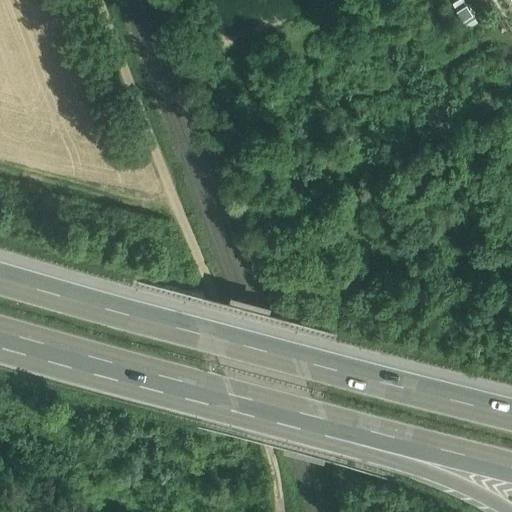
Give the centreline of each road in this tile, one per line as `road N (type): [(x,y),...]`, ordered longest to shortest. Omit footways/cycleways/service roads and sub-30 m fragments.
road 1 (track): [(106,0),(220,306),(283,511)]
road 2 (motorway): [(511,413),(0,276)]
road 3 (motorway): [(0,336),(328,422)]
road 4 (motorway): [(328,422),(510,511)]
road 5 (motorway): [(328,422),(511,468)]
